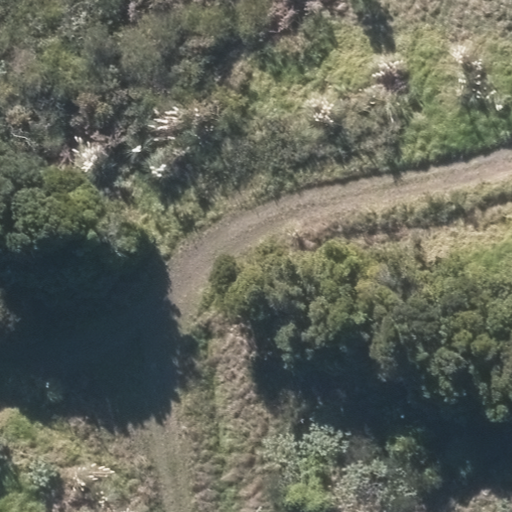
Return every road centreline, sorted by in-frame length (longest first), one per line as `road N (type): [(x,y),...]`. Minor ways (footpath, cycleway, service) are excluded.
road 1 (track): [(511,159),(29,368),(0,367)]
road 2 (track): [(151,317),(171,511)]
